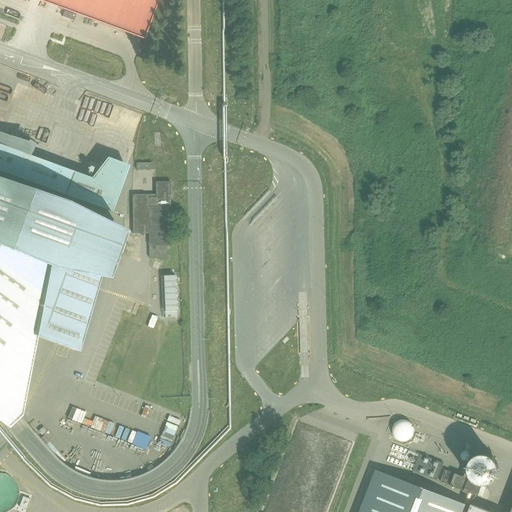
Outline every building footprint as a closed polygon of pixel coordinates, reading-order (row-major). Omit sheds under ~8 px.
[(38,0),(143,38),(157,0),(38,0)] [(0,170),(99,207),(107,184),(89,177),(0,144),(0,421),(7,426),(21,414),(22,407),(19,406),(34,331),(51,337),(51,339),(58,342),(78,350),(100,276),(107,277),(123,233),(108,225),(0,183),(0,170)] [(149,246),(169,245),(168,207),(171,207),(170,181),(155,181),(156,196),(149,197),(146,194),(132,195),(133,233),(148,233),(149,246)] [(177,317),(175,275),(163,275),(165,317),(177,317)] [(43,426),(38,431),(42,435),(47,430),(43,426)] [(137,431),(132,444),(145,450),(150,437),(137,431)] [(44,434),(41,437),(47,443),(49,441),(44,434)] [(467,470),(468,472),(466,477),(447,470),(443,481),(480,495),(484,485),(486,484),(487,484),(490,483),(491,483),(493,481),(494,480),(495,479),(496,478),(497,476),(498,475),(498,474),(498,473),(499,472),(499,471),(499,469),(499,468),(499,466),(498,464),(498,463),(497,461),(496,460),(495,459),(494,457),(493,456),(491,455),(490,455),(488,454),(487,454),(485,453),(484,453),(483,453),(481,453),(480,453),(478,454),(477,454),(475,455),(474,456),(473,457),(472,458),(471,459),(470,461),(469,463),(468,464),(468,465),(468,467),(467,469),(467,470)] [(440,480),(446,463),(422,454),(415,471),(440,480)] [(511,511),(511,508),(510,511),(494,511),(471,503),(470,505),(377,469),(360,511),(511,511)] [(23,496),(19,506),(26,509),(30,499),(23,496)]
